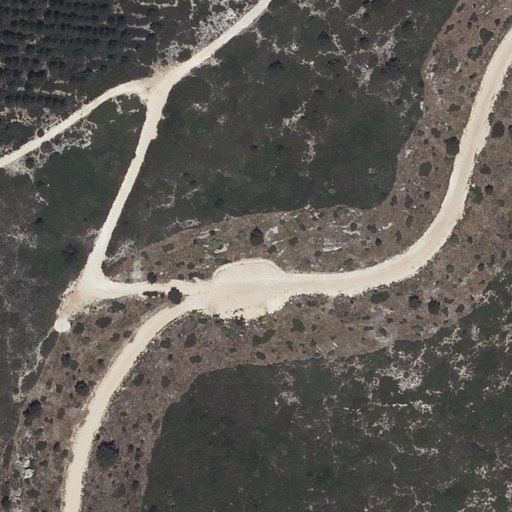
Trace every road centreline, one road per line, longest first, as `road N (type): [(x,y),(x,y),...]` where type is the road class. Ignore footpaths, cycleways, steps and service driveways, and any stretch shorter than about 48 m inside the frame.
road 1 (track): [(511,41),(439,231),(404,263),(326,280),(242,283),(146,330),(102,393),(78,461),(71,511)]
road 2 (track): [(242,283),(103,287),(92,276),(168,81),(267,0)]
